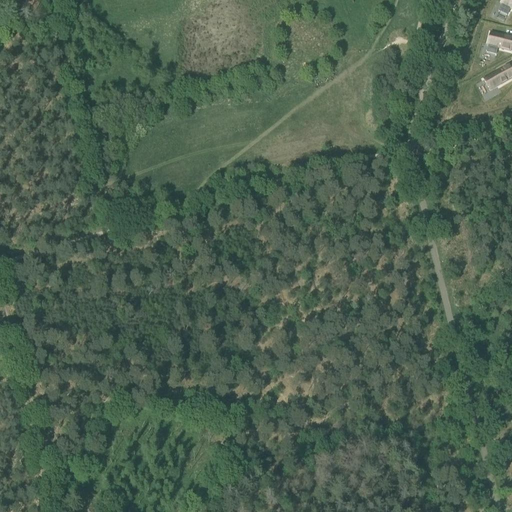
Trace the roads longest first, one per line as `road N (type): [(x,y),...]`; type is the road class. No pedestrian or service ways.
road 1 (track): [(500,511),(410,149)]
road 2 (track): [(54,0),(113,223)]
road 3 (track): [(52,475),(0,255)]
road 4 (unclassified): [(410,149),(458,0)]
